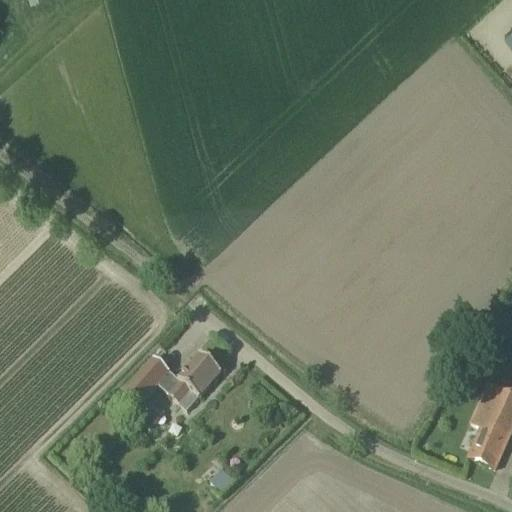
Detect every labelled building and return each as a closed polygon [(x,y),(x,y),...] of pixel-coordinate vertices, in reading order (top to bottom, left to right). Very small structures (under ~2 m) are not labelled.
[(198,401),(221,377),(200,359),(181,381),(179,383),(175,379),(164,391),(180,405),(188,413),(198,401)] [(147,402),(171,378),(155,363),(132,387),(147,402)] [(494,473),(511,434),(511,400),(490,390),(474,422),(486,427),(469,461),(494,473)] [(156,442),(171,424),(147,403),(132,421),(156,442)] [(92,417),(84,427),(104,442),(111,432),(92,417)] [(223,473),(209,483),(218,494),(231,484),(223,473)]
